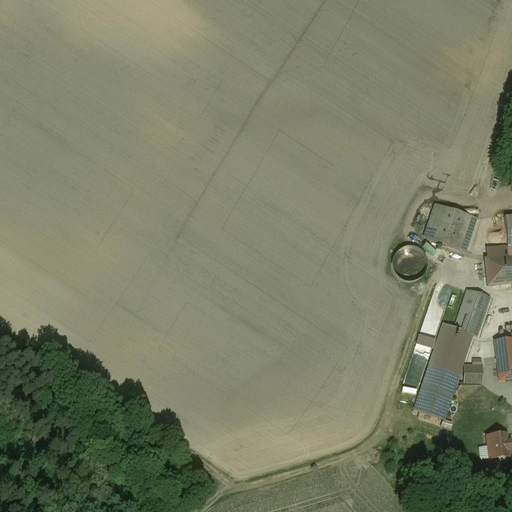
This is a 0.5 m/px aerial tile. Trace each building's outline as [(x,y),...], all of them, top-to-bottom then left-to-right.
[(464,253),(475,220),(434,207),(423,239),(464,253)] [(511,217),(503,219),(506,250),(511,248),(511,217)] [(406,250),(406,272),(426,273),(426,250),(406,250)] [(511,257),(484,261),(487,287),(511,284),(511,257)] [(452,363),(461,366),(471,336),(476,338),(489,299),(466,292),(446,355),(454,357),(452,363)] [(511,334),(510,335),(511,340),(494,342),(499,382),(511,380),(511,334)] [(463,367),(463,384),(482,384),(482,368),(463,367)] [(458,378),(428,368),(414,411),(443,420),(458,378)] [(505,435),(486,438),(489,460),(508,458),(507,451),(509,451),(508,442),(506,443),(505,435)]
